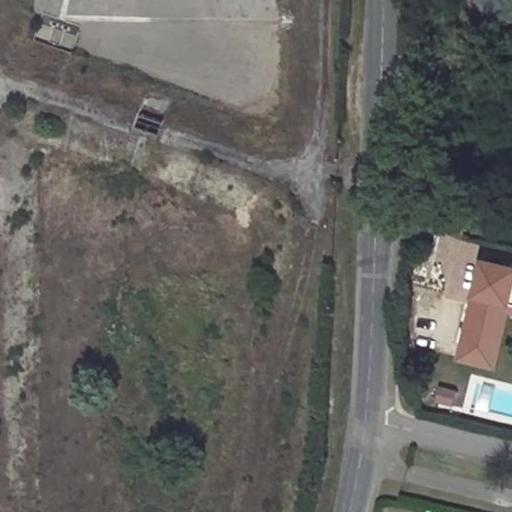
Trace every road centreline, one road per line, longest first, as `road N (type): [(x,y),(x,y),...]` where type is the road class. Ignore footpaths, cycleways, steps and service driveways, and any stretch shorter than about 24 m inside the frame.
road 1 (tertiary): [(367,412),(381,0)]
road 2 (residential): [(367,412),(511,449)]
